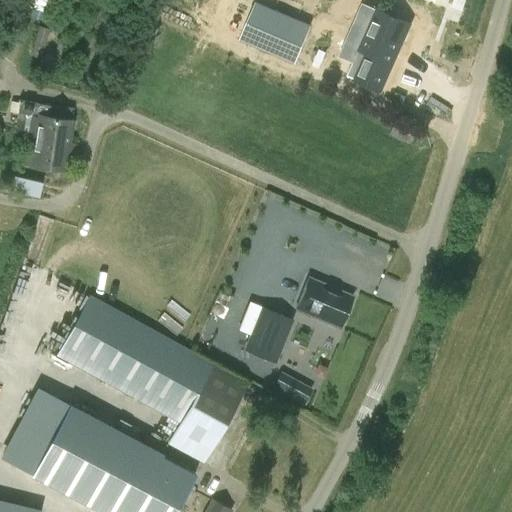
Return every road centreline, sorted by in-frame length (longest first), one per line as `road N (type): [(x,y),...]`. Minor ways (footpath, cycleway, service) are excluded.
road 1 (unclassified): [(309,511),(383,372),(503,0)]
road 2 (unknown): [(0,196),(64,209),(94,122),(119,113),(421,260)]
road 3 (unknown): [(0,390),(20,361),(47,365),(131,410)]
